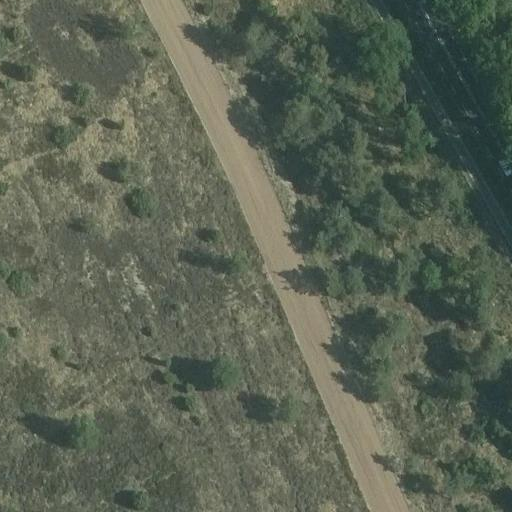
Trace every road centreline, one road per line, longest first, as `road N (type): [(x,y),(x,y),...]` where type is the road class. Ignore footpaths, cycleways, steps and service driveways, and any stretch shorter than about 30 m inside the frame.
road 1 (track): [(392,511),(314,316),(147,0)]
road 2 (primary): [(511,166),(417,0)]
